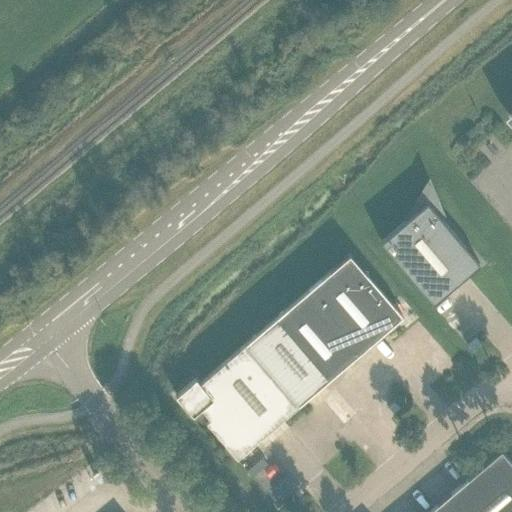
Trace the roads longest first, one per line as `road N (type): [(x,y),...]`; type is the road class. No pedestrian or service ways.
road 1 (tertiary): [(419,22),(404,22),(34,326)]
road 2 (tertiary): [(49,345),(247,182),(412,37),(419,22)]
road 3 (unclassified): [(190,511),(49,345)]
road 4 (unclassified): [(506,375),(345,511)]
